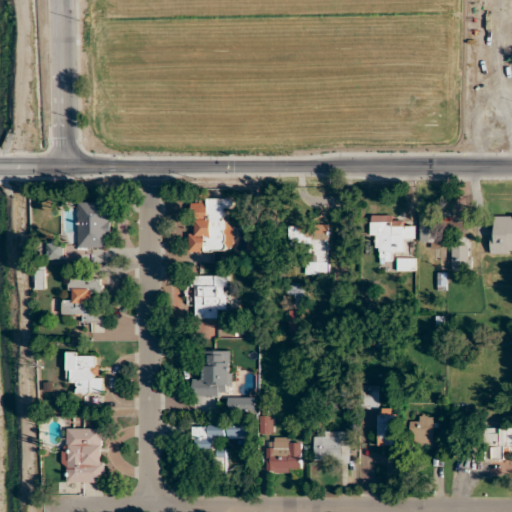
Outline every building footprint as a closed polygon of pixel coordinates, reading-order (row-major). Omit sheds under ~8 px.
[(190,198),(190,252),(226,253),(227,209),(231,209),(232,199),(190,198)] [(77,248),(110,248),(110,202),(77,202),(77,248)] [(430,248),(440,248),(440,215),(420,215),(420,243),(430,243),(430,248)] [(394,216),(374,216),(374,261),(393,261),(393,252),(405,252),(405,239),(415,239),(415,225),(394,225),(394,216)] [(511,216),(490,216),(490,254),(511,253),(511,216)] [(330,224),(289,224),(289,254),(306,254),(306,281),(329,281),(330,224)] [(63,241),(47,241),(47,260),(63,260),(63,241)] [(451,272),(472,272),(472,244),(451,244),(451,272)] [(416,271),(416,258),(397,258),(397,271),(416,271)] [(194,319),(217,319),(217,309),(227,309),(227,275),(194,275),(194,319)] [(62,315),(83,315),(82,324),(104,325),(104,308),(93,308),(94,295),(102,295),(103,278),(71,277),(70,301),(62,301),(62,315)] [(305,332),(305,283),(288,283),(288,332),(305,332)] [(231,351),(203,351),(203,376),(192,376),(192,396),(231,396),(231,351)] [(77,394),(103,394),(103,374),(95,374),(95,353),(66,353),(66,383),(77,383),(77,394)] [(362,407),(379,407),(379,386),(362,386),(362,407)] [(379,446),(396,446),(396,409),(379,409),(379,446)] [(434,417),(410,417),(410,446),(434,446),(434,417)] [(223,426),(192,426),(193,457),(223,457),(223,426)] [(105,482),(105,428),(63,428),(63,482),(105,482)] [(511,428),(483,428),(483,461),(505,461),(505,451),(511,450),(511,428)] [(349,432),(314,432),(314,462),(349,462),(349,432)] [(302,443),(267,443),(267,473),(302,473),(302,443)]
